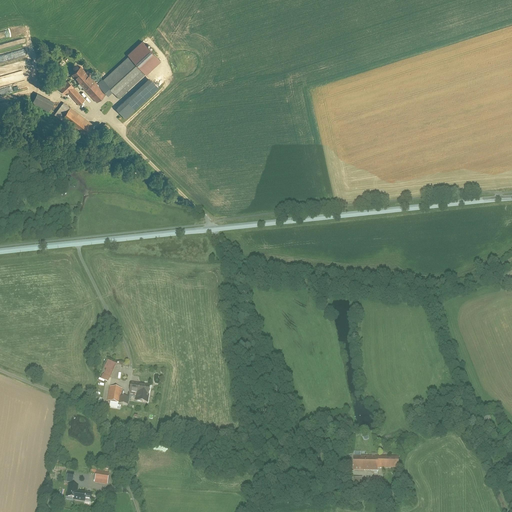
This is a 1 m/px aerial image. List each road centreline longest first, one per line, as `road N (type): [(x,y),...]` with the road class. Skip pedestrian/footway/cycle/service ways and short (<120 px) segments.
road 1 (track): [(235,270),(434,296),(510,511)]
road 2 (tertiary): [(511,198),(213,229)]
road 3 (residential): [(213,229),(265,334),(297,444),(356,476)]
road 4 (residential): [(138,511),(102,412),(0,371)]
road 5 (tertiary): [(213,229),(0,252)]
road 6 (residential): [(89,103),(213,229)]
road 7 (track): [(77,244),(129,350),(128,381)]
